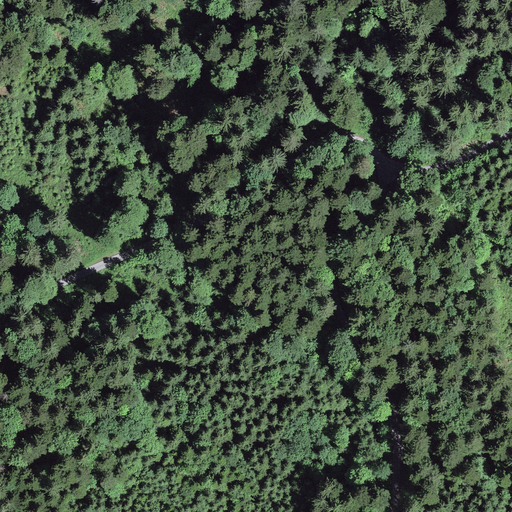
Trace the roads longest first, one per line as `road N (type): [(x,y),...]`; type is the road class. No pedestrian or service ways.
road 1 (unclassified): [(0,310),(161,238),(263,182),(321,139),(365,148),(387,182),(339,251),(332,285),(393,416),(396,511)]
road 2 (track): [(386,173),(440,166),(511,137)]
